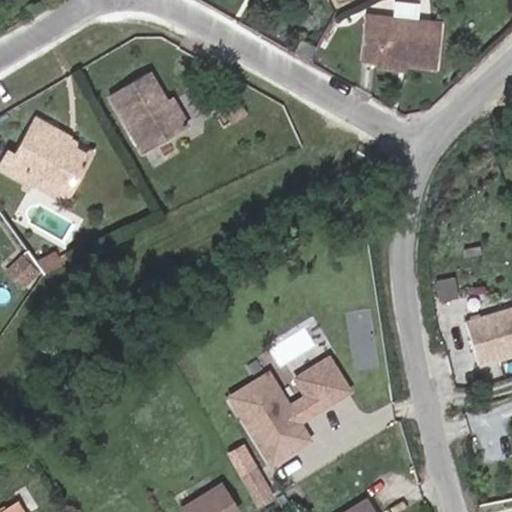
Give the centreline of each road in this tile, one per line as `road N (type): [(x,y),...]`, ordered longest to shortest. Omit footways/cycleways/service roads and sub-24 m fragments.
road 1 (unclassified): [(469,511),(428,363),(431,156)]
road 2 (residential): [(431,156),(158,0)]
road 3 (residential): [(102,0),(80,25),(0,69)]
